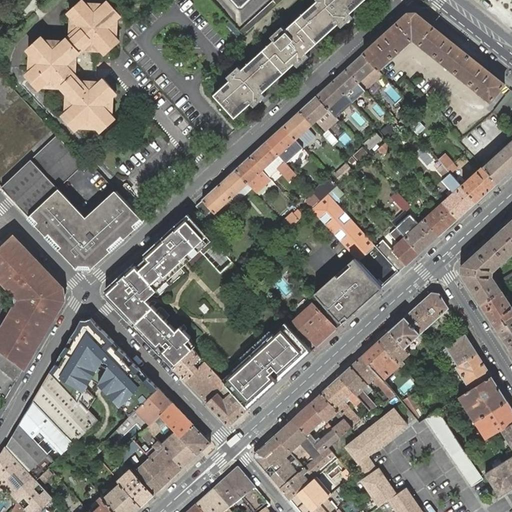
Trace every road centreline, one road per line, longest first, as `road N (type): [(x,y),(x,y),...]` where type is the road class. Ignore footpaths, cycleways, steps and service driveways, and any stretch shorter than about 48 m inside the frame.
road 1 (residential): [(84,291),(403,0)]
road 2 (secondary): [(232,446),(434,263)]
road 3 (residential): [(232,446),(84,291)]
road 4 (residential): [(0,434),(84,291)]
road 5 (residential): [(434,263),(511,379)]
road 6 (residential): [(84,291),(0,202)]
